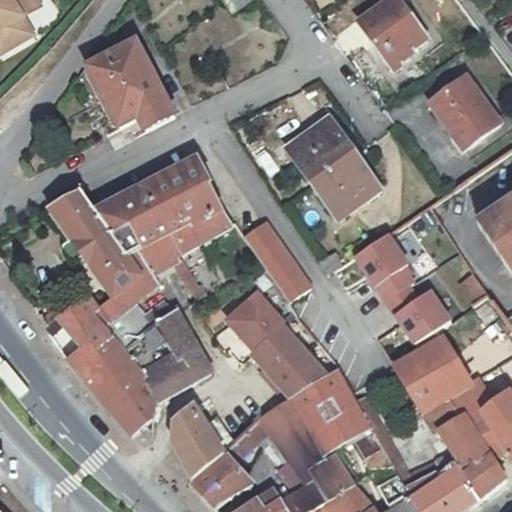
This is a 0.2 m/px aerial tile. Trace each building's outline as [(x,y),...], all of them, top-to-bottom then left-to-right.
[(0,0),(0,39),(7,51),(37,33),(15,0),(0,0)] [(224,0),(237,15),(258,0),(224,0)] [(414,55),(430,42),(399,0),(397,0),(363,26),(396,72),(416,57),(414,55)] [(176,114),(135,45),(87,70),(122,130),(142,119),(150,131),(176,114)] [(468,154),(505,126),(470,79),(434,108),(468,154)] [(291,152),(317,187),(358,156),(333,121),(291,152)] [(358,156),(317,187),(342,222),(384,191),(358,156)] [(98,215),(132,261),(223,210),(208,184),(211,181),(198,158),(98,215)] [(511,261),(511,189),(476,219),(511,261)] [(52,212),(116,299),(145,280),(132,261),(98,215),(83,194),(52,212)] [(109,303),(137,341),(162,319),(152,307),(145,313),(135,323),(125,309),(136,301),(161,284),(154,274),(171,263),(182,305),(197,297),(193,283),(191,285),(182,256),(181,257),(180,253),(231,224),(223,210),(132,261),(145,280),(116,299),(109,303)] [(267,221),(242,238),(287,305),(312,287),(267,221)] [(354,254),(408,347),(451,322),(432,288),(422,293),(388,235),(354,254)] [(331,276),(333,274),(345,267),(337,253),(323,264),(331,276)] [(459,283),(467,302),(482,295),(475,277),(459,283)] [(67,316),(51,328),(48,330),(52,336),(64,327),(85,353),(71,364),(88,384),(115,360),(137,341),(109,303),(100,294),(67,316)] [(152,307),(162,319),(169,313),(173,311),(163,299),(152,307)] [(135,323),(145,313),(136,301),(125,309),(135,323)] [(44,318),(51,328),(67,316),(61,308),(44,318)] [(511,308),(502,316),(511,329),(511,308)] [(115,360),(155,405),(210,371),(169,313),(162,319),(137,341),(115,360)] [(283,328),(251,355),(285,404),(318,383),(283,328)] [(388,371),(415,417),(445,400),(464,424),(486,410),(494,405),(481,379),(474,384),(446,338),(388,371)] [(155,421),(155,405),(115,360),(88,384),(134,436),(155,421)] [(318,383),(285,404),(326,454),(347,441),(365,430),(352,408),(331,375),(318,383)] [(484,416),(506,456),(511,462),(511,396),(488,414),(484,416)] [(509,482),(495,463),(464,424),(445,400),(415,417),(426,439),(432,436),(449,458),(407,479),(403,474),(395,478),(396,480),(404,492),(452,469),(482,503),(509,482)] [(316,511),(327,505),(306,477),(321,464),(285,404),(244,430),(255,442),(264,432),(288,458),(276,469),(296,492),(284,500),(276,490),(246,511),(316,511)] [(306,477),(327,505),(350,489),(326,454),(285,404),(321,464),(306,477)] [(395,478),(403,474),(359,404),(352,408),(365,430),(390,471),(395,478)] [(231,439),(220,423),(211,431),(194,406),(177,420),(175,445),(187,469),(194,483),(227,458),(219,446),(231,439)] [(486,410),(464,424),(495,463),(506,456),(484,416),(488,414),(486,410)] [(154,438),(155,421),(134,436),(144,447),(154,438)] [(206,500),(214,511),(251,485),(243,476),(240,473),(245,467),(240,461),(255,442),(244,430),(231,439),(219,446),(227,458),(229,460),(230,463),(197,487),(206,500)] [(365,430),(347,441),(367,472),(390,471),(365,430)] [(404,492),(416,511),(468,511),(482,503),(452,469),(404,492)] [(416,511),(404,492),(396,480),(379,493),(391,511),(416,511)] [(327,505),(330,511),(373,511),(350,489),(327,505)]
